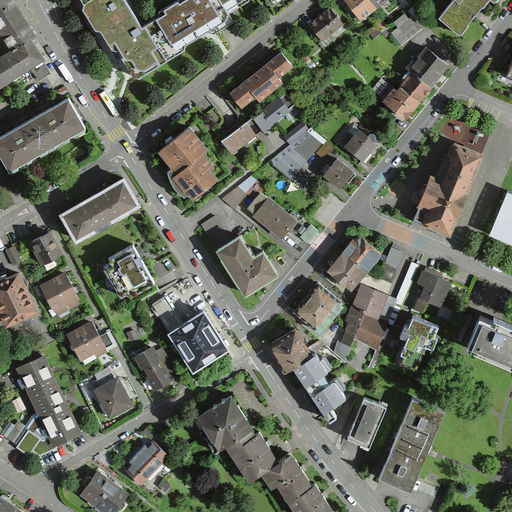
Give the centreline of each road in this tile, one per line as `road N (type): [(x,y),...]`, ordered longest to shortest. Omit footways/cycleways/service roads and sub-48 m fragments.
road 1 (residential): [(34,488),(258,356)]
road 2 (residential): [(310,0),(128,148)]
road 3 (tertiary): [(128,148),(246,336)]
road 4 (tertiary): [(258,356),(375,511)]
road 5 (residential): [(349,210),(511,279)]
road 6 (tertiary): [(38,0),(128,148)]
road 7 (residential): [(246,336),(349,210)]
road 8 (residential): [(349,210),(454,86)]
road 9 (residential): [(128,148),(0,223)]
